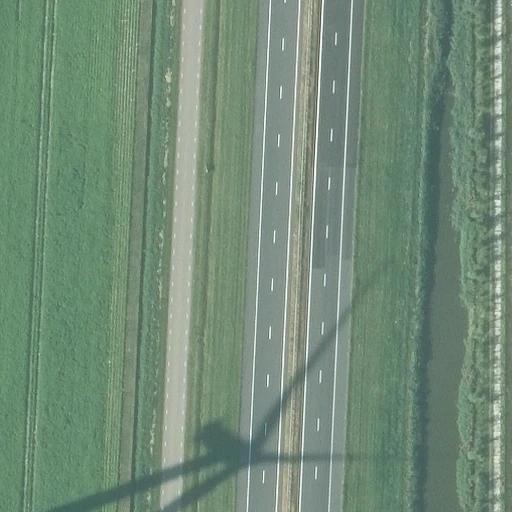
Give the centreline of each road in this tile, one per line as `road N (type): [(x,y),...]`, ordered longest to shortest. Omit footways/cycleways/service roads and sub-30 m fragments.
road 1 (motorway): [(285,0),(260,511)]
road 2 (motorway): [(313,511),(338,0)]
road 3 (unclassified): [(172,511),(194,0)]
